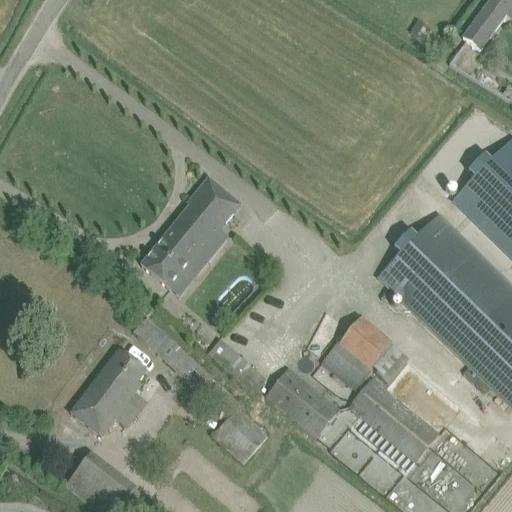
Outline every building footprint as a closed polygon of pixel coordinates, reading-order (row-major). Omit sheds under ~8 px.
[(511,0),(492,0),(462,42),(478,53),(511,5),(511,0)] [(475,181),(452,204),(511,262),(511,143),(491,165),(484,159),(469,175),(475,181)] [(227,240),(219,233),(240,208),(208,182),(187,208),(190,211),(141,270),(170,293),(190,269),(198,276),(227,240)] [(400,258),(378,281),(511,411),(511,290),(439,219),(416,242),(410,236),(394,252),(400,258)] [(133,336),(216,411),(229,422),(214,439),(243,466),(268,440),(238,412),(242,408),(145,321),(133,336)] [(389,363),(390,364),(402,350),(369,321),(345,347),(377,375),(389,363)] [(209,355),(216,362),(251,395),(264,382),(229,349),(228,350),(220,343),(209,355)] [(337,348),(320,368),(353,396),(370,377),(339,349),(337,348)] [(144,374),(119,354),(71,417),(102,441),(115,424),(126,432),(138,416),(127,408),(141,390),(135,385),(144,374)] [(316,439),(338,414),(288,371),(266,397),(316,439)] [(415,464),(438,436),(375,382),(351,410),(415,464)] [(92,511),(122,511),(137,493),(92,459),(66,491),(92,511)]
